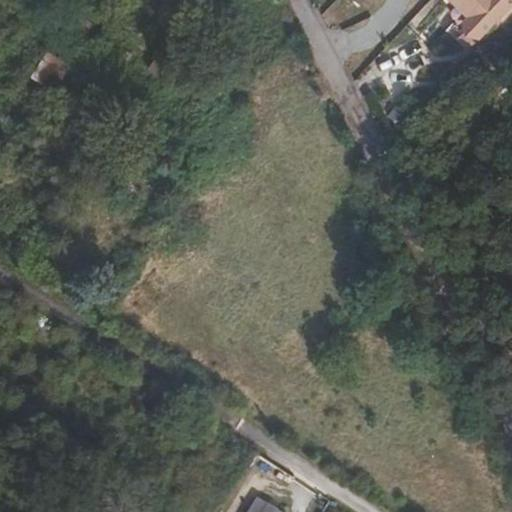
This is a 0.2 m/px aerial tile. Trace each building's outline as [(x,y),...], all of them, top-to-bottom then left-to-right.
[(53,0),(39,21),(56,32),(77,46),(91,25),(53,0)] [(447,0),(447,1),(463,17),(478,0),(447,0)] [(478,0),(463,17),(464,18),(458,26),(472,40),(511,0),(478,0)] [(77,46),(56,32),(41,56),(62,70),(77,46)] [(281,511),(257,497),(247,511),(281,511)]
